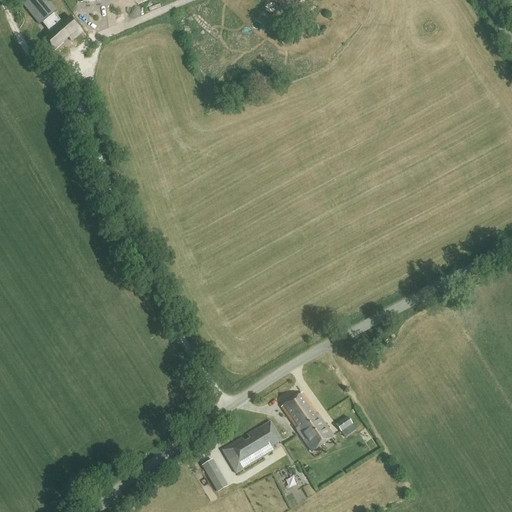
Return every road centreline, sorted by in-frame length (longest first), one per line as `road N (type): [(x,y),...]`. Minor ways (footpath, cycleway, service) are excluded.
road 1 (tertiary): [(98,511),(146,466),(257,388),(511,245)]
road 2 (track): [(229,407),(160,300),(82,99),(84,53),(98,35)]
road 3 (unknown): [(82,99),(46,76),(7,0)]
